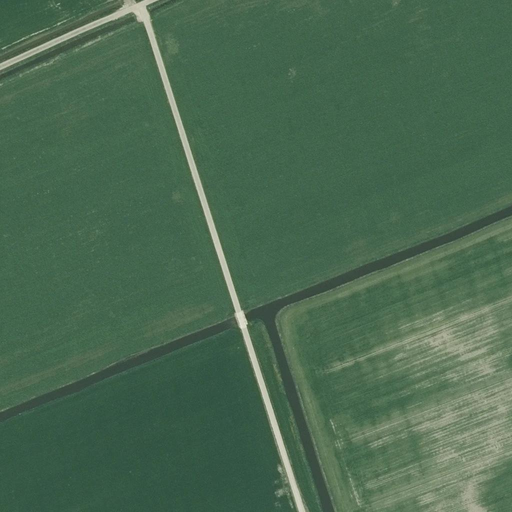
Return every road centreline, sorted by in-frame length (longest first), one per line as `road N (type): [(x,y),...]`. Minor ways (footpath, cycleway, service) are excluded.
road 1 (unclassified): [(302,511),(143,7)]
road 2 (unclassified): [(0,69),(143,7)]
